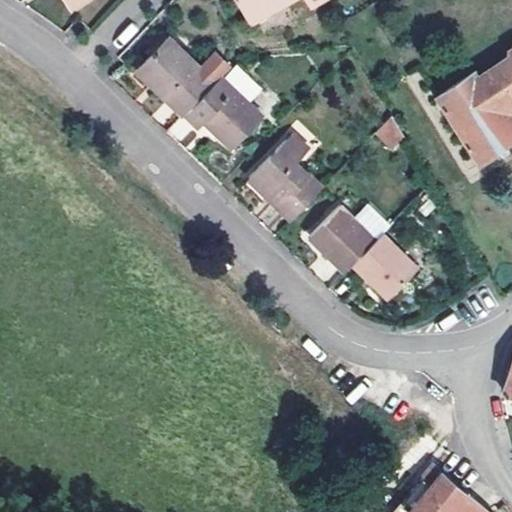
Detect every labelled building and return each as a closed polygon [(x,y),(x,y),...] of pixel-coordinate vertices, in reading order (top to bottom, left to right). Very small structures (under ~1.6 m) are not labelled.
[(321,0),(242,0),(252,19),(288,0),(309,0),(312,5),(321,0)] [(169,86),(165,90),(187,111),(189,109),(218,78),(171,33),(144,60),(169,86)] [(440,94),(482,161),(511,137),(511,112),(510,110),(511,108),(511,47),(508,54),(482,74),(478,69),(440,94)] [(140,65),(165,90),(169,86),(144,60),(140,65)] [(265,112),(224,72),(218,78),(189,109),(202,123),(207,117),(222,131),(234,143),(265,112)] [(397,115),(384,123),(397,144),(410,137),(404,127),(397,115)] [(207,117),(202,123),(217,137),(222,131),(207,117)] [(293,129),(287,135),(303,152),(309,146),(293,129)] [(293,216),(323,185),(297,159),(303,152),(287,135),(249,173),(251,175),(269,192),(293,216)] [(265,197),(269,192),(251,175),(247,180),(265,197)] [(309,233),(345,268),(353,260),(375,237),(340,202),(309,233)] [(353,260),(369,276),(401,245),(384,228),(375,237),(353,260)] [(420,264),(401,245),(369,276),(389,295),(420,264)] [(491,511),(455,481),(434,463),(402,501),(410,509),(407,511),(491,511)] [(396,509),(399,511),(407,511),(410,509),(402,501),(396,509)]
